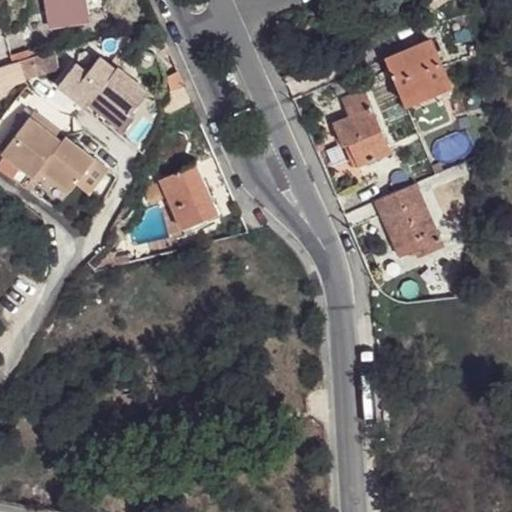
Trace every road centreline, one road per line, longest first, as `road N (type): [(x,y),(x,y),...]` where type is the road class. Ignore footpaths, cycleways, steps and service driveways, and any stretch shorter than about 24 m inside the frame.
road 1 (residential): [(354,511),(342,305),(332,261)]
road 2 (residential): [(171,0),(253,174)]
road 3 (residential): [(281,143),(219,0)]
